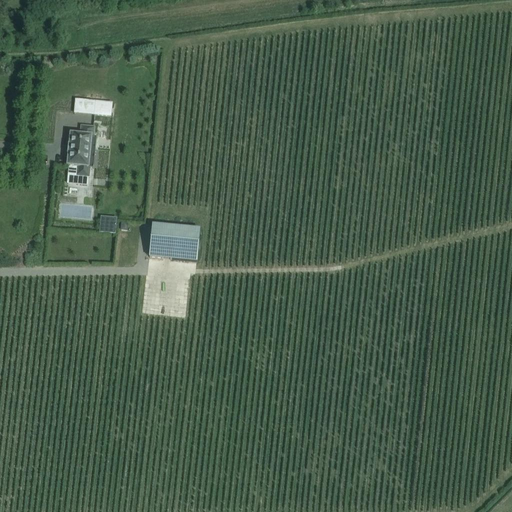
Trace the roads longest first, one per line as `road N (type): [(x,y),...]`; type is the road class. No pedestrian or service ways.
road 1 (track): [(511,226),(327,272),(0,276)]
road 2 (track): [(0,31),(264,0)]
